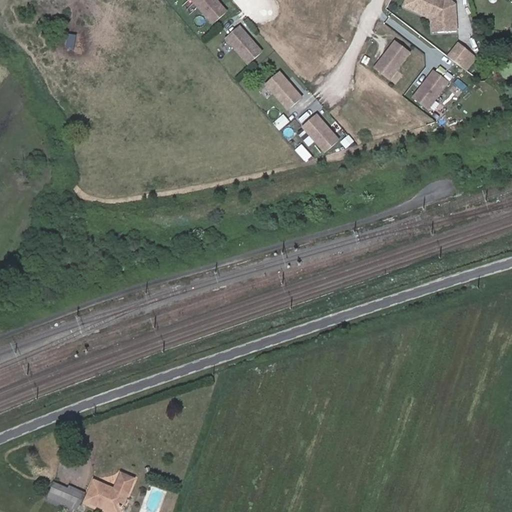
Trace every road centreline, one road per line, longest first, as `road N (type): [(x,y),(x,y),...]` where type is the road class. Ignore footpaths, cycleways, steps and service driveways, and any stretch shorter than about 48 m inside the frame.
road 1 (residential): [(0,438),(511,262)]
road 2 (track): [(179,511),(222,357)]
